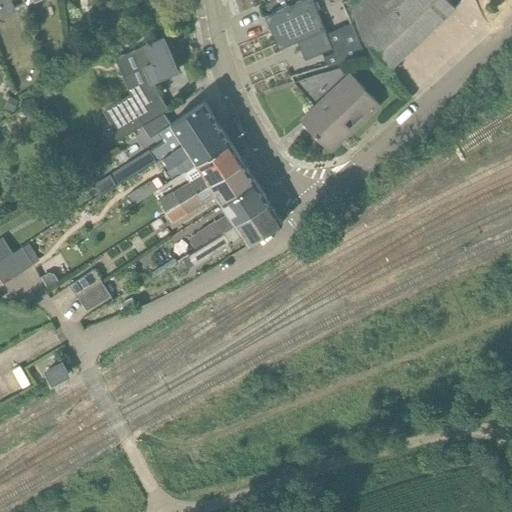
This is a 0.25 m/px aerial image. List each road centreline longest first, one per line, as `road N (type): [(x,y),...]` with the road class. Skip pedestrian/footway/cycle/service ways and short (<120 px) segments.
road 1 (unclassified): [(179,508),(153,492),(81,352),(289,238),(315,211)]
road 2 (unclassified): [(179,508),(222,502),(440,433),(485,430)]
road 3 (residential): [(315,211),(511,29)]
road 4 (residential): [(315,211),(245,112),(211,0)]
